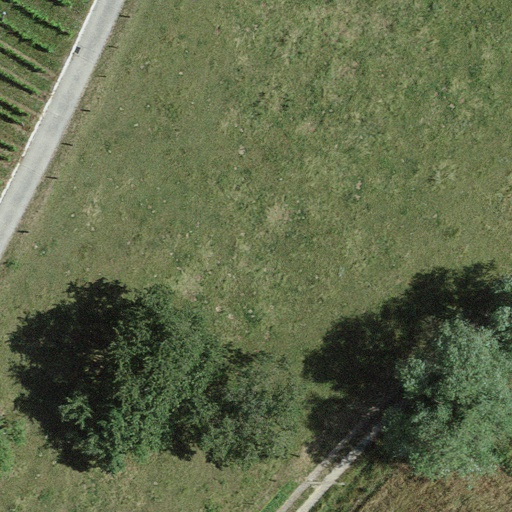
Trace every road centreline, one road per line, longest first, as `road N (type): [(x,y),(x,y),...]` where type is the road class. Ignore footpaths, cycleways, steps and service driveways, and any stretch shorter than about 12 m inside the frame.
road 1 (track): [(511,311),(375,433),(305,511)]
road 2 (track): [(0,204),(107,0)]
